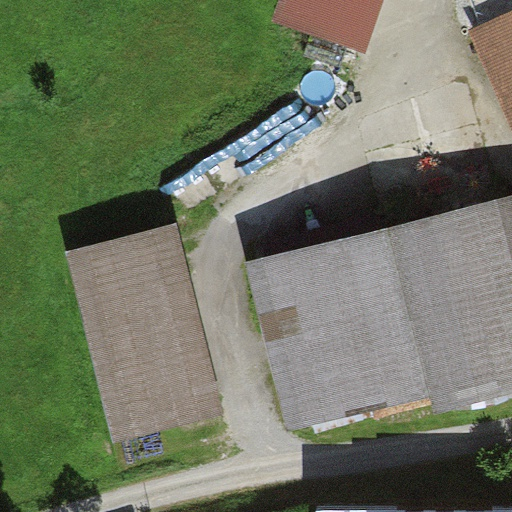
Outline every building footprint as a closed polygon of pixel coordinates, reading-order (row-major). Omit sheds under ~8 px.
[(367,43),(382,0),(283,0),(280,12),(367,43)] [(511,14),(481,27),(511,98),(511,14)] [(511,189),(254,246),(294,430),(511,382),(511,189)] [(185,223),(72,250),(118,442),(231,415),(185,223)] [(511,511),(511,503),(312,503),(312,511),(511,511)]
